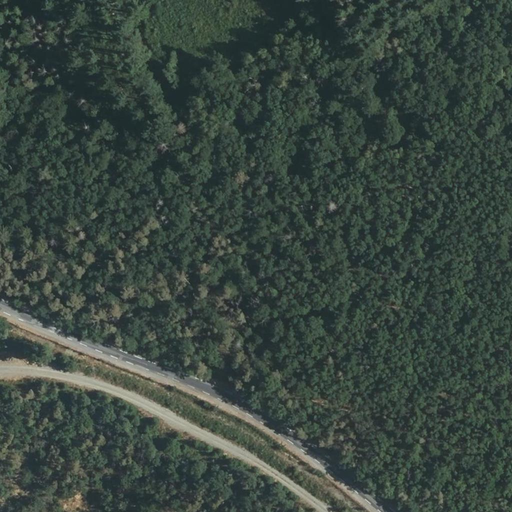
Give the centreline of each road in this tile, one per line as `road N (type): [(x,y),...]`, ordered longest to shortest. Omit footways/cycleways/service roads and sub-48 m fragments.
road 1 (residential): [(391,511),(231,399),(0,301)]
road 2 (track): [(0,369),(103,386),(254,460),(323,511)]
